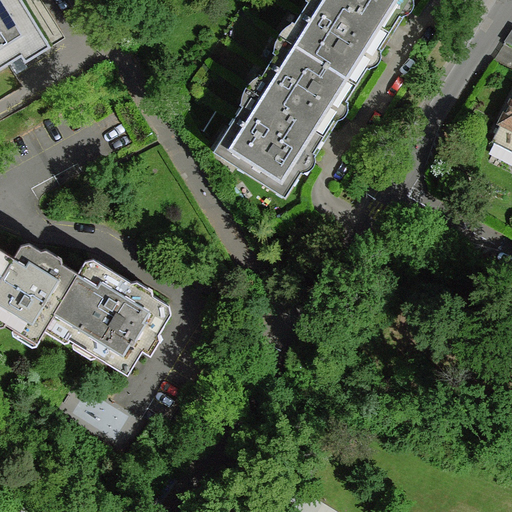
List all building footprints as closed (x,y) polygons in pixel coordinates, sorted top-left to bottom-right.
[(20,0),(0,0),(0,70),(9,64),(46,40),(20,0)] [(338,0),(309,0),(285,39),(358,85),(391,33),(338,0)] [(338,0),(391,33),(411,0),(338,0)] [(285,39),(253,91),(325,137),(358,85),(285,39)] [(19,81),(9,64),(0,70),(0,100),(22,87),(19,81)] [(253,91),(215,153),(287,197),(325,137),(253,91)] [(511,104),(493,142),(511,151),(511,104)] [(22,246),(15,257),(0,282),(0,317),(39,341),(49,325),(80,273),(31,244),(22,246)] [(0,282),(15,257),(0,248),(0,282)] [(86,262),(80,273),(49,325),(129,376),(152,335),(162,334),(172,314),(171,306),(94,260),(86,262)]
